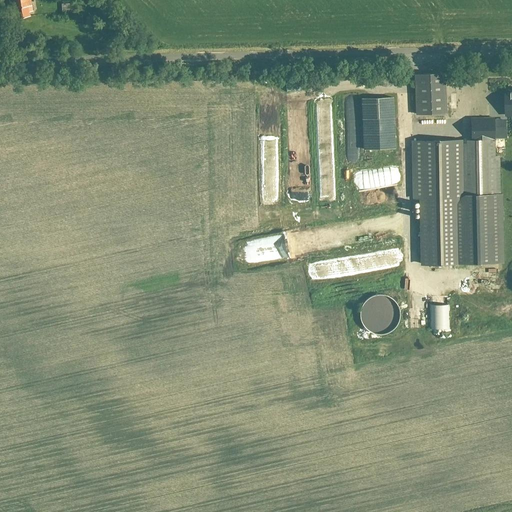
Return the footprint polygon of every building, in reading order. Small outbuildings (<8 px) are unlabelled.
[(9,0),(11,21),(29,20),(27,0),(9,0)] [(415,76),(417,115),(444,113),(442,74),(415,76)] [(362,99),(364,150),(394,148),(392,98),(362,99)] [(422,198),(423,265),(502,263),(501,195),(499,195),(498,157),(495,157),(494,139),(494,121),(494,119),(470,119),(471,140),(412,142),(413,198),(422,198)] [(511,120),(494,121),(494,139),(511,138),(511,120)]
